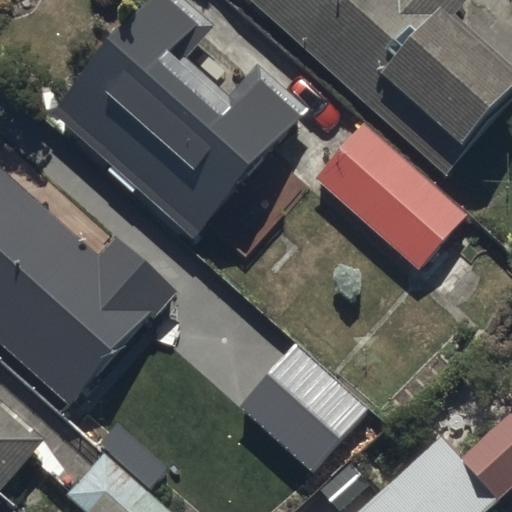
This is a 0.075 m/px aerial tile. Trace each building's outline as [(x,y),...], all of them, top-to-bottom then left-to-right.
[(222,34),(182,0),(162,0),(57,120),(200,246),(315,116),(265,72),(236,105),(193,67),(222,34)] [(469,0),(247,0),(447,180),(511,108),(511,70),(456,19),(472,2),(469,0)] [(468,220),(363,128),(316,182),(421,274),(468,220)] [(0,170),(0,345),(76,413),(155,325),(158,328),(185,298),(121,241),(103,262),(0,170)] [(242,416),(314,477),(368,414),(296,353),(242,416)] [(511,419),(461,465),(499,508),(511,496),(511,394),(507,399),(511,404),(511,419)] [(0,499),(48,445),(0,402),(0,499)] [(156,463),(129,438),(66,503),(75,511),(170,511),(138,481),(156,463)] [(365,511),(494,511),(499,508),(461,465),(441,444),(365,511)]
